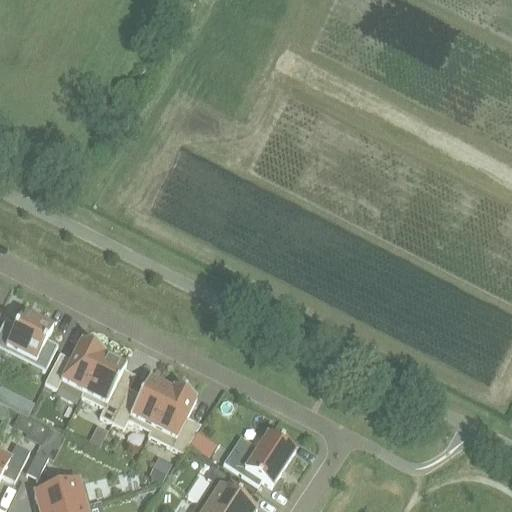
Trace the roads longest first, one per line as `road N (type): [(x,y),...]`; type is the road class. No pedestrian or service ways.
road 1 (unclassified): [(0,193),(511,450)]
road 2 (residential): [(0,266),(347,441)]
